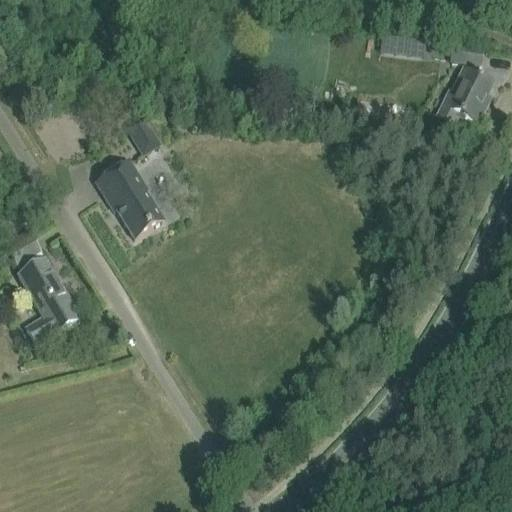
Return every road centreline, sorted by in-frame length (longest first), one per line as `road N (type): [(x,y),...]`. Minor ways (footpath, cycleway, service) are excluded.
road 1 (residential): [(0,123),(244,511)]
road 2 (tertiary): [(282,511),(379,429),(457,322),(511,211)]
